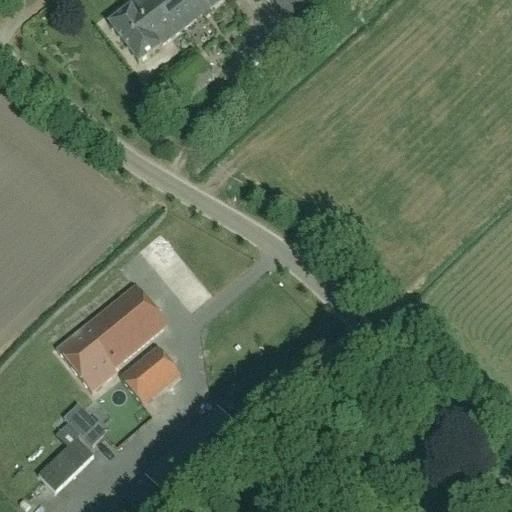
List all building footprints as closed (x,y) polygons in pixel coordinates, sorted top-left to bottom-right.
[(225,0),(143,0),(107,27),(137,67),(225,0)] [(267,0),(288,26),(320,1),(318,0),(267,0)] [(192,55),(157,82),(178,109),(213,82),(192,55)] [(230,119),(226,114),(218,121),(222,125),(230,119)] [(167,330),(135,290),(56,354),(91,398),(116,377),(113,373),(167,330)] [(157,351),(119,381),(142,410),(179,379),(157,351)] [(144,480),(174,511),(181,511),(250,446),(216,411),(144,480)] [(87,444),(100,431),(88,420),(75,432),(87,444)]
